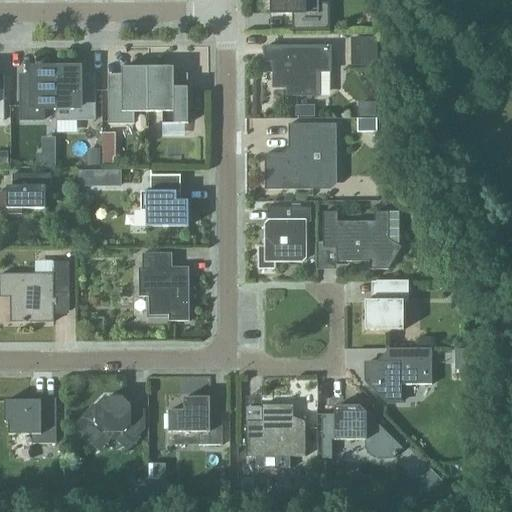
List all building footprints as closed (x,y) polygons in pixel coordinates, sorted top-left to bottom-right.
[(270,0),(271,15),(292,14),(293,30),(328,29),(328,4),(318,4),(318,0),(270,0)] [(377,38),(350,38),(351,66),(377,66),(377,38)] [(329,47),(264,48),(264,62),(273,62),(273,88),(287,88),(287,96),(317,96),(317,72),(330,72),(329,47)] [(55,69),(56,108),(68,108),(69,120),(94,120),(94,91),(83,91),(80,87),(79,68),(55,69)] [(134,113),(148,113),(147,68),(121,68),(121,88),(107,88),(108,125),(134,125),(134,113)] [(147,68),(148,113),(161,113),(161,125),(187,125),(187,88),(173,88),(173,68),(147,68)] [(43,108),(56,108),(55,69),(31,69),(32,88),(28,91),(20,91),(20,121),(43,120),(43,108)] [(337,184),(336,179),(336,125),(288,125),(288,148),(282,155),(264,155),(264,191),(330,190),(337,184)] [(95,161),(96,142),(83,142),(82,161),(95,161)] [(11,192),(0,192),(0,214),(21,215),(21,209),(44,210),(44,188),(50,188),(50,175),(11,175),(11,192)] [(180,176),(150,176),(150,193),(140,193),(140,211),(145,211),(145,228),(188,227),(188,201),(180,202),(180,176)] [(267,223),(265,226),(265,246),(261,246),(261,267),(276,267),(276,263),(301,263),(305,259),(305,223),(310,223),(310,208),(267,209),(267,223)] [(336,263),(369,263),(369,271),(388,270),(401,248),(388,241),(388,213),(374,213),(374,222),(337,223),(337,213),(322,213),(322,249),(336,249),(336,263)] [(49,263),(48,251),(30,252),(30,264),(49,263)] [(168,317),(168,322),(189,322),(188,268),(172,268),(171,254),(141,254),(142,268),(138,268),(138,298),(148,298),(148,317),(168,317)] [(0,275),(0,298),(10,298),(10,323),(53,323),(52,295),(68,295),(68,263),(52,263),(52,275),(0,275)] [(377,302),(365,302),(365,331),(403,331),(403,304),(408,304),(408,282),(377,282),(377,302)] [(386,363),(365,364),(365,382),(387,403),(399,403),(399,385),(431,385),(431,349),(386,349),(386,363)] [(131,443),(144,430),(144,410),(130,410),(130,407),(122,398),(104,398),(77,426),(95,444),(105,433),(121,433),(131,443)] [(221,421),(209,422),(209,398),(183,399),(183,411),(168,411),(168,433),(198,433),(198,446),(221,446),(221,421)] [(32,445),(56,445),(55,399),(39,399),(39,401),(4,402),(4,423),(8,423),(8,436),(32,436),(32,445)] [(305,428),(293,428),(292,406),(261,406),(261,422),(245,422),(245,458),(255,458),(255,469),(289,469),(289,457),(305,457),(305,428)] [(402,449),(372,420),(366,420),(366,414),(359,407),(334,407),(334,415),(321,415),(321,459),(331,459),(331,441),(365,441),(365,449),(370,455),(376,459),(392,459),(402,449)] [(146,474),(163,475),(163,456),(146,456),(146,474)]
